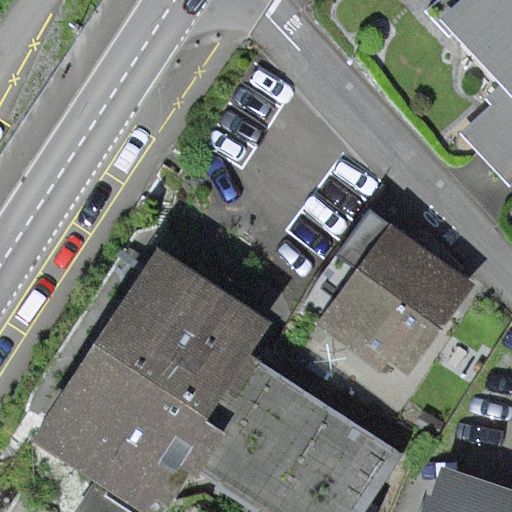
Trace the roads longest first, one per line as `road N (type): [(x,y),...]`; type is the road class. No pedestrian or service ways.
road 1 (residential): [(250,0),(511,276)]
road 2 (primary): [(174,0),(0,266)]
